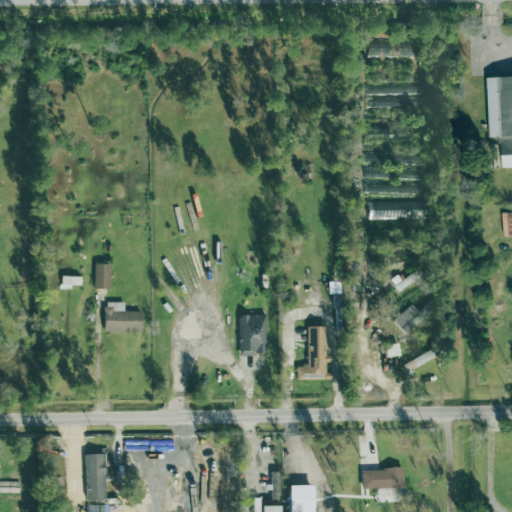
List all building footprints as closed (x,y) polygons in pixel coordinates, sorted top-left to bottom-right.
[(511,75),(486,77),(489,138),(501,138),(502,168),(511,167),(511,75)] [(108,264),(93,264),(92,288),(108,289),(108,264)] [(79,286),(79,277),(59,276),(59,290),(71,290),(71,286),(79,286)] [(103,332),(139,332),(138,311),(122,311),(122,302),(102,303),(103,332)] [(402,334),(421,317),(410,305),(391,321),(402,334)] [(237,355),(265,354),(264,315),(237,315),(237,355)] [(295,380),(327,380),(326,363),(325,363),(324,326),(305,326),(306,366),(295,366),(295,380)] [(434,358),(431,351),(401,364),(404,372),(434,358)] [(102,454),(83,454),(85,500),(104,500),(102,454)] [(359,470),(360,489),(401,488),(401,469),(359,470)] [(311,511),(311,500),(287,500),(287,511),(311,511)]
